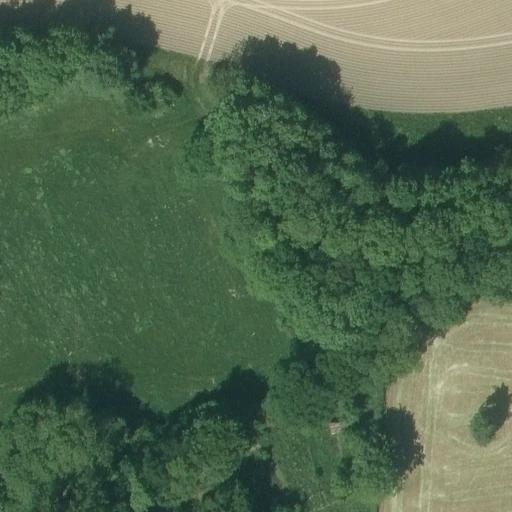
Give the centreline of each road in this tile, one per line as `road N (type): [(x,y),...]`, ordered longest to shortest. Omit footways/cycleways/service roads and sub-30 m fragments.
road 1 (track): [(511,240),(391,246),(305,233),(240,158),(204,78)]
road 2 (track): [(0,488),(109,439),(199,451)]
